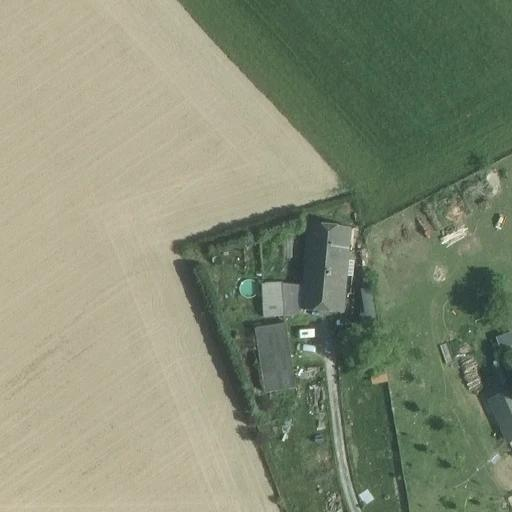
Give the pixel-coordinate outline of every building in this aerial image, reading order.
[(351,229),(309,225),(309,227),(302,310),(344,314),(347,276),(353,277),(354,262),(348,261),(351,229)] [(292,234),(282,234),(283,256),(293,256),(292,234)] [(283,284),(263,285),(264,318),(285,316),(283,284)] [(286,324),(256,329),(259,345),(289,340),(286,324)] [(289,340),(259,345),(266,393),(296,389),(289,340)] [(511,392),(491,402),(509,442),(511,441),(511,392)]
